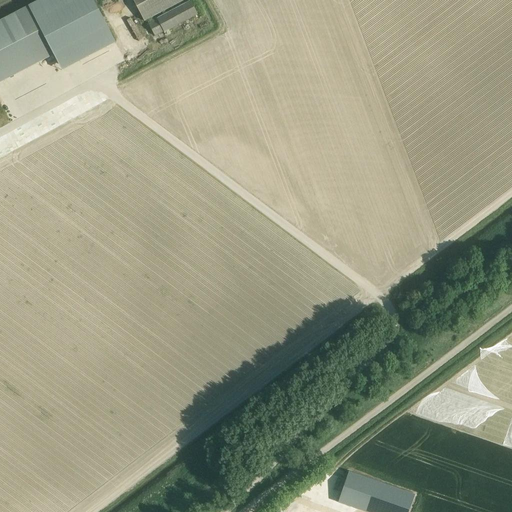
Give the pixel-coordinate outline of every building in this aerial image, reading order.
[(40,0),(29,6),(0,21),(0,83),(55,56),(63,71),(116,43),(93,0),(40,0)] [(132,0),(144,22),(150,19),(187,0),(132,0)] [(157,19),(157,20),(148,24),(155,36),(163,32),(163,33),(197,15),(190,2),(157,19)] [(210,6),(218,24),(223,22),(215,3),(210,6)] [(139,19),(132,23),(143,43),(150,39),(139,19)] [(407,511),(414,495),(349,472),(338,503),(363,511),(407,511)]
